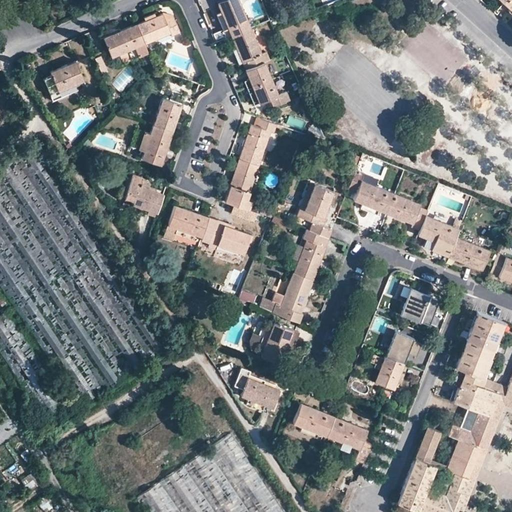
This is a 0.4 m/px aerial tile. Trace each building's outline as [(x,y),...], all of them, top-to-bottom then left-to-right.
[(238,0),(222,0),(216,2),(220,12),(224,21),(227,28),(230,36),(250,28),(238,0)] [(511,0),(505,0),(503,3),(511,11),(511,0)] [(179,32),(172,15),(164,19),(161,13),(157,15),(155,11),(142,16),(144,20),(136,23),(144,42),(169,32),(171,35),(179,32)] [(223,30),(227,28),(224,21),(220,12),(216,13),(223,30)] [(144,42),(136,23),(103,36),(111,56),(127,50),(144,42)] [(261,53),(250,28),(230,36),(234,45),(238,55),(241,61),(245,60),(261,53)] [(446,40),(434,53),(446,64),(450,59),(459,66),(466,58),(446,40)] [(148,52),(144,42),(127,50),(131,59),(141,55),(148,52)] [(237,63),(241,61),(238,55),(234,45),(230,47),(237,63)] [(265,51),(261,53),(245,60),(248,68),(264,61),(269,59),(265,51)] [(152,61),(148,52),(141,55),(145,64),(152,61)] [(49,70),(51,74),(58,90),(75,83),(83,80),(74,60),(49,70)] [(247,75),(248,79),(243,81),(254,106),(270,99),(274,107),(290,100),(287,92),(278,95),(264,61),(248,68),(245,70),(247,75)] [(78,89),(75,83),(58,90),(51,74),(43,78),(52,99),(78,89)] [(161,97),(152,123),(172,130),(176,117),(181,103),(161,97)] [(275,126),(276,123),(258,117),(256,125),(270,130),(273,132),(275,126)] [(172,130),(152,123),(149,132),(143,150),(140,156),(160,164),(164,151),(172,130)] [(270,130),(256,125),(251,124),(249,129),(238,158),(259,164),(270,130)] [(137,147),(143,150),(149,132),(144,130),(137,147)] [(259,164),(238,158),(234,170),(230,183),(250,190),(259,164)] [(363,172),(355,169),(347,189),(355,192),(360,179),(363,172)] [(157,191),(146,187),(141,185),(142,181),(140,181),(141,177),(141,176),(133,173),(123,197),(132,201),(131,203),(156,212),(163,193),(157,191)] [(149,180),(141,177),(140,181),(142,181),(141,185),(146,187),(149,180)] [(394,192),(360,179),(355,192),(353,198),(362,202),(386,212),(394,192)] [(254,181),(252,193),(260,193),(261,187),(258,182),(254,181)] [(303,209),(312,183),(308,181),(298,207),(303,209)] [(250,190),(230,183),(224,199),(233,203),(248,208),(251,200),(247,198),(250,190)] [(322,217),(326,207),(332,190),(312,183),(303,209),(298,207),(322,217)] [(419,203),(394,192),(386,212),(412,222),(418,205),(419,203)] [(384,216),(386,212),(362,202),(360,207),(376,213),(377,211),(382,213),(381,215),(384,216)] [(174,203),(167,223),(175,227),(201,235),(208,215),(197,211),(174,203)] [(257,210),(248,208),(233,203),(230,212),(254,220),(257,210)] [(427,208),(418,205),(412,222),(410,226),(418,230),(425,213),(427,208)] [(319,224),(322,217),(298,207),(295,214),(311,220),(319,224)] [(459,228),(451,225),(425,213),(418,230),(416,234),(425,237),(433,241),(430,248),(448,255),(455,236),(459,228)] [(216,218),(208,215),(201,235),(200,239),(208,242),(216,218)] [(459,228),(462,220),(455,217),(451,225),(459,228)] [(225,221),(216,218),(208,242),(207,245),(214,248),(215,247),(216,243),(224,224),(225,221)] [(323,225),(319,224),(311,220),(307,229),(328,237),(331,228),(323,225)] [(175,227),(167,223),(162,235),(169,238),(170,235),(172,235),(175,227)] [(224,224),(216,243),(243,253),(249,233),(229,225),(224,224)] [(328,237),(307,229),(304,228),(301,237),(305,238),(325,246),(328,237)] [(455,236),(448,255),(480,269),(489,249),(455,236)] [(433,241),(425,237),(422,245),(430,248),(433,241)] [(325,246),(305,238),(302,245),(297,258),(293,271),(312,278),(325,246)] [(216,243),(215,247),(241,257),(243,253),(216,243)] [(297,258),(302,245),(298,243),(293,256),(297,258)] [(511,257),(505,255),(496,251),(488,272),(497,275),(511,281),(511,257)] [(283,273),(285,268),(277,265),(276,269),(283,273)] [(299,312),(312,278),(293,271),(283,294),(280,304),(299,312)] [(427,303),(429,297),(430,295),(410,288),(400,313),(420,321),(423,314),(427,303)] [(280,304),(283,294),(273,291),(270,300),(274,302),(280,304)] [(248,294),(245,301),(254,305),(256,298),(248,294)] [(245,303),(230,297),(226,307),(231,310),(233,306),(243,310),(245,303)] [(280,304),(274,302),(270,311),(298,323),(302,313),(299,312),(280,304)] [(503,322),(475,311),(472,320),(499,331),(503,322)] [(499,331),(472,320),(468,329),(496,340),(499,331)] [(266,336),(252,331),(249,338),(251,348),(260,351),(259,354),(280,362),(290,337),(296,339),(299,332),(272,321),(266,336)] [(496,340),(468,329),(464,339),(492,350),(496,340)] [(407,354),(413,340),(414,338),(395,330),(385,355),(404,362),(407,354)] [(492,350),(464,339),(460,348),(488,359),(492,350)] [(417,358),(422,343),(413,340),(407,354),(417,358)] [(488,359),(460,348),(457,357),(484,368),(488,359)] [(373,368),(377,370),(382,358),(373,354),(370,361),(375,362),(373,368)] [(404,362),(385,355),(384,354),(382,358),(377,370),(373,381),(393,389),(400,371),(404,362)] [(47,356),(46,357),(39,362),(43,368),(50,364),(52,363),(47,356)] [(484,368),(457,357),(453,366),(464,370),(481,377),(484,368)] [(234,385),(242,388),(247,376),(249,370),(241,367),(234,385)] [(481,377),(464,370),(452,400),(467,406),(491,416),(497,402),(503,405),(507,397),(503,395),(504,394),(482,386),(484,378),(481,377)] [(402,372),(400,371),(393,389),(398,391),(399,387),(397,386),(402,372)] [(511,372),(506,387),(504,394),(503,395),(507,397),(511,398),(511,372)] [(247,376),(242,388),(240,395),(248,398),(264,404),(272,407),(279,389),(247,376)] [(493,381),(484,378),(482,386),(504,394),(506,387),(493,381)] [(511,398),(507,397),(503,405),(511,408),(511,398)] [(262,409),(264,404),(248,398),(246,403),(262,409)] [(325,435),(333,415),(300,402),(292,422),(301,426),(325,435)] [(498,418),(503,405),(497,402),(491,416),(498,418)] [(485,432),(491,416),(467,406),(461,422),(485,432)] [(367,429),(333,415),(325,435),(350,445),(359,449),(363,440),(367,429)] [(492,435),(498,418),(491,416),(485,432),(492,435)] [(479,446),(485,432),(461,422),(459,426),(451,423),(446,434),(456,438),(479,446)] [(325,435),(301,426),(299,430),(316,437),(317,434),(321,436),(321,438),(324,440),(325,435)] [(486,449),(492,435),(485,432),(479,446),(486,449)] [(350,445),(325,435),(324,440),(327,441),(328,438),(333,440),(332,443),(348,450),(350,445)] [(479,446),(456,438),(450,454),(472,463),(479,446)] [(363,463),(371,443),(363,440),(359,449),(355,460),(363,463)] [(486,449),(479,446),(472,463),(480,465),(486,449)] [(466,477),(472,463),(450,454),(444,468),(453,471),(466,477)] [(426,486),(435,465),(413,456),(395,501),(422,511),(459,511),(461,509),(463,509),(474,480),(467,477),(466,477),(453,471),(448,483),(444,493),(436,490),(426,486)] [(474,480),(480,465),(472,463),(466,477),(467,477),(474,480)] [(83,464),(79,467),(78,468),(90,484),(95,480),(83,464)] [(24,484),(28,491),(36,485),(32,478),(24,484)] [(444,493),(448,483),(440,480),(436,490),(444,493)] [(0,499),(1,500),(9,495),(5,489),(0,493),(0,499)] [(13,501),(9,495),(1,500),(5,506),(13,501)]
